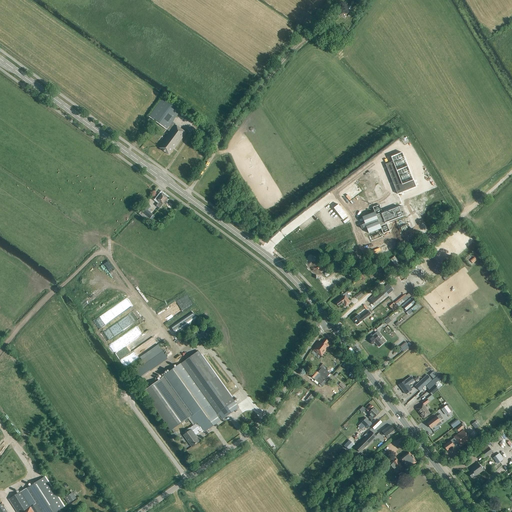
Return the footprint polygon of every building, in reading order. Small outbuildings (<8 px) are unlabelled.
[(168,102),(163,99),(149,117),(166,130),(170,132),(162,143),(163,143),(160,148),(169,155),(174,148),(175,149),(188,131),(184,129),(183,130),(175,125),(176,124),(172,122),(181,110),(169,101),(168,102)] [(389,164),(382,167),(399,194),(418,186),(398,155),(387,161),(389,164)] [(167,204),(168,203),(168,202),(168,200),(167,199),(168,198),(162,194),(157,200),(159,202),(157,206),(160,208),(163,204),(164,205),(166,205),(167,204)] [(150,219),(154,215),(148,210),(152,206),(148,203),(141,211),(150,219)] [(383,212),(380,205),(373,207),(375,213),(362,217),(365,224),(360,226),(362,229),(366,227),(369,234),(381,229),(383,234),(390,231),(387,224),(401,218),(401,217),(405,215),(404,213),(401,214),(399,210),(403,208),(402,206),(397,208),(397,207),(383,212)] [(395,265),(399,261),(395,256),(390,260),(395,265)] [(362,291),(355,296),(357,299),(364,294),(362,291)] [(375,306),(386,296),(381,291),(370,300),(375,306)] [(346,307),(351,303),(348,299),(350,297),(347,292),(343,295),(344,296),(339,300),(339,301),(336,303),(339,307),(343,303),(346,307)] [(408,294),(397,303),(400,306),(411,298),(408,294)] [(409,301),(403,307),(406,311),(413,305),(415,303),(412,299),(409,301)] [(391,305),(395,311),(400,307),(396,302),(391,305)] [(410,314),(421,306),(419,303),(408,311),(410,314)] [(363,320),(371,314),(368,311),(360,317),(359,315),(353,319),(357,325),(363,320)] [(204,345),(207,344),(209,343),(211,341),(212,339),(213,336),(213,334),(212,333),(212,331),(211,330),(210,329),(208,327),(206,327),(204,326),(202,326),(199,327),(197,328),(195,331),(194,333),(194,336),(194,339),(195,341),(197,343),(199,344),(202,345),(204,345)] [(378,332),(373,336),(372,335),(368,338),(373,345),(375,343),(379,346),(383,343),(380,339),(382,337),(378,332)] [(322,356),(330,346),(327,343),(328,341),(325,339),(322,343),(320,341),(313,350),(322,356)] [(405,351),(412,346),(408,341),(401,346),(405,351)] [(192,447),(199,441),(195,436),(200,433),(197,428),(201,426),(205,431),(239,407),(198,351),(162,377),(195,424),(190,428),(189,428),(185,431),(187,433),(184,435),(192,447)] [(140,381),(151,372),(144,362),(132,371),(140,381)] [(311,375),(310,376),(323,386),(327,381),(325,380),(327,378),(330,374),(323,367),(320,369),(318,373),(315,370),(313,372),(311,375)] [(427,375),(415,386),(420,391),(432,380),(427,375)] [(412,390),(408,385),(414,381),(411,377),(405,381),(399,385),(406,395),(412,390)] [(171,431),(190,418),(162,379),(143,392),(171,431)] [(430,390),(435,385),(438,382),(435,379),(427,387),(430,390)] [(430,390),(428,391),(432,395),(439,389),(435,385),(430,390)] [(424,419),(430,414),(423,404),(416,409),(424,419)] [(372,421),(380,413),(374,407),(374,408),(371,405),(367,409),(366,410),(369,413),(371,415),(369,418),(372,421)] [(451,412),(447,406),(442,409),(446,415),(451,412)] [(442,424),(440,421),(443,419),(440,414),(437,417),(436,417),(427,424),(431,429),(437,424),(438,426),(442,424)] [(367,429),(372,424),(366,418),(361,423),(367,429)] [(479,420),(473,423),(477,428),(482,426),(479,420)] [(457,433),(464,427),(465,426),(462,423),(461,424),(462,424),(454,431),(457,433)] [(383,432),(381,434),(382,436),(384,434),(386,437),(387,439),(390,437),(390,435),(389,434),(394,430),(390,425),(382,432),(383,432)] [(453,437),(454,438),(450,441),(444,446),(447,451),(452,448),(454,447),(453,447),(454,446),(456,444),(458,443),(461,447),(471,440),(463,430),(453,437)] [(360,443),(355,448),(360,453),(365,448),(375,438),(374,437),(376,436),(372,432),(360,443)] [(488,454),(492,451),(489,448),(480,454),(484,459),(488,455),(488,454)] [(408,468),(417,462),(409,452),(401,458),(404,463),(403,464),(407,469),(408,468)] [(398,470),(403,467),(397,459),(393,463),(391,465),(394,469),(396,468),(398,470)] [(476,476),(483,471),(478,463),(471,468),(473,471),(468,474),(472,478),(476,475),(476,476)] [(56,511),(64,507),(60,500),(44,477),(24,490),(34,505),(31,507),(21,492),(9,499),(17,511),(56,511)] [(72,493),(67,496),(71,502),(76,499),(72,493)]
